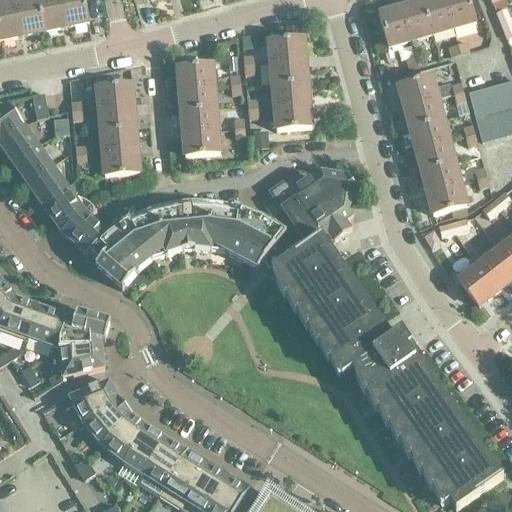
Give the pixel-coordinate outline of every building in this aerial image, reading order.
[(44,33),(37,0),(36,0),(16,4),(23,38),(44,33)] [(60,0),(37,0),(44,33),(66,29),(60,0)] [(60,0),(66,29),(88,24),(83,0),(60,0)] [(454,30),(445,0),(435,0),(423,3),(433,36),(454,30)] [(468,0),(445,0),(454,30),(475,24),(468,0)] [(423,3),(402,9),(411,42),(433,36),(423,3)] [(23,38),(16,4),(0,7),(0,36),(1,42),(23,38)] [(411,42),(402,9),(380,16),(390,48),(411,42)] [(502,29),(511,25),(506,12),(497,16),(502,29)] [(511,40),(511,25),(502,29),(507,43),(511,40)] [(482,28),(471,32),(478,54),(489,50),(482,28)] [(273,65),(306,62),(304,40),(282,41),(271,42),(273,65)] [(467,46),(459,48),(461,58),(470,56),(467,46)] [(461,58),(459,48),(449,51),(451,61),(461,58)] [(425,58),(416,60),(419,70),(427,68),(425,58)] [(243,68),(254,67),(253,59),(243,60),(243,68)] [(237,60),(228,61),(229,74),(238,73),(237,60)] [(419,70),(416,60),(406,63),(409,73),(419,70)] [(275,87),(308,84),(306,62),(273,65),(275,87)] [(181,92),(214,89),(212,67),(178,70),(181,92)] [(255,79),(254,67),(243,68),(244,80),(255,79)] [(231,88),(241,87),(240,79),(230,80),(231,88)] [(399,88),(405,110),(437,101),(431,79),(399,88)] [(277,109),(310,106),(308,84),(275,87),(277,109)] [(100,112),(134,109),(132,86),(98,89),(100,112)] [(242,99),(241,87),(231,88),(231,99),(242,99)] [(451,89),(453,97),(463,94),(461,87),(451,89)] [(511,110),(511,108),(507,87),(495,90),(501,114),(511,110)] [(183,114),(216,111),(214,89),(181,92),(183,114)] [(501,114),(495,90),(483,93),(489,117),(501,114)] [(489,117),(483,93),(470,97),(476,120),(489,117)] [(463,94),(453,97),(456,107),(466,105),(463,94)] [(44,97),(32,100),(34,112),(46,109),(44,97)] [(443,122),(437,101),(405,110),(410,131),(443,122)] [(248,111),(259,110),(258,103),(248,103),(248,111)] [(72,115),(82,114),(82,105),(71,106),(72,115)] [(312,129),(310,106),(277,109),(279,132),(312,129)] [(0,130),(16,119),(8,108),(0,113),(0,130)] [(46,109),(34,112),(37,124),(49,121),(46,109)] [(100,112),(102,134),(136,131),(134,109),(100,112)] [(260,122),(259,110),(248,111),(249,122),(260,122)] [(511,110),(501,114),(507,137),(511,135),(511,110)] [(185,136),(218,133),(216,111),(183,114),(185,136)] [(83,125),(82,114),(72,115),(73,126),(83,125)] [(507,137),(501,114),(489,117),(495,140),(507,137)] [(482,143),(495,140),(489,117),(476,120),(482,143)] [(16,119),(0,130),(0,149),(3,153),(27,135),(16,119)] [(70,139),(68,122),(53,124),(55,140),(70,139)] [(234,131),(245,130),(244,122),(234,123),(234,131)] [(449,144),(443,122),(410,131),(416,152),(449,144)] [(463,132),(465,139),(475,137),(473,129),(463,132)] [(246,141),(245,130),(234,131),(235,142),(246,141)] [(104,156),(138,153),(136,131),(102,134),(104,156)] [(220,155),(218,133),(185,136),(187,158),(220,155)] [(27,135),(3,153),(14,169),(39,151),(27,135)] [(475,137),(465,139),(468,150),(478,147),(475,137)] [(268,140),(254,141),(255,152),(269,151),(268,140)] [(422,174),(454,165),(449,144),(416,152),(422,174)] [(25,185),(50,167),(39,151),(14,169),(25,185)] [(140,176),(138,153),(104,156),(106,179),(140,176)] [(88,169),(87,158),(76,159),(77,170),(88,169)] [(427,195),(460,186),(454,165),(422,174),(427,195)] [(36,201),(61,183),(50,167),(25,185),(36,201)] [(474,174),(476,182),(486,179),(484,172),(474,174)] [(386,342),(322,251),(350,232),(343,222),(350,217),(354,194),(357,193),(345,175),(342,177),(319,173),(312,178),(299,175),(270,196),(275,203),(265,210),(273,222),(283,214),(307,248),(300,253),(269,274),(278,286),(280,293),(285,292),(289,297),(287,299),(291,309),(297,307),(300,312),(298,313),(302,324),(307,323),(311,329),(309,330),(313,340),(317,337),(323,345),(320,347),(325,355),(329,354),(333,360),(331,361),(335,371),(339,369),(343,376),(341,377),(343,380),(354,373),(358,379),(356,380),(359,390),(363,387),(369,395),(367,396),(371,406),(375,404),(380,412),(378,413),(382,423),(386,420),(391,427),(389,428),(393,438),(397,436),(402,443),(400,444),(404,454),(408,451),(413,458),(411,460),(414,468),(419,467),(423,474),(421,475),(425,484),(430,483),(434,490),(432,491),(436,501),(440,499),(445,505),(442,507),(443,509),(449,505),(453,511),(458,511),(504,481),(502,479),(497,483),(407,353),(411,350),(401,336),(393,341),(391,339),(386,342)] [(486,179),(476,182),(479,193),(489,190),(486,179)] [(67,191),(61,183),(36,201),(48,217),(77,197),(80,194),(75,186),(67,191)] [(460,186),(427,195),(433,217),(466,208),(460,186)] [(80,201),(77,197),(48,217),(65,239),(78,251),(100,230),(99,223),(99,217),(98,213),(96,211),(92,206),(86,202),(80,201)] [(495,205),(501,213),(511,205),(505,197),(495,205)] [(490,223),(501,213),(495,205),(483,214),(490,223)] [(100,230),(78,251),(87,259),(89,257),(99,266),(95,271),(115,288),(127,274),(133,279),(132,280),(133,281),(135,278),(134,278),(152,264),(150,255),(163,251),(165,260),(181,255),(181,256),(194,254),(194,253),(211,255),(212,246),(226,248),(225,257),(257,273),(286,237),(263,223),(240,213),(238,218),(216,213),(191,212),(176,214),(153,219),(131,229),(129,224),(109,237),(100,230)] [(466,223),(453,227),(455,237),(469,234),(466,223)] [(455,237),(453,227),(439,231),(442,241),(455,237)] [(511,240),(499,251),(511,268),(511,240)] [(511,268),(499,251),(479,266),(498,292),(511,281),(511,268)] [(478,308),(498,292),(479,266),(458,282),(478,308)] [(0,310),(14,299),(1,284),(0,284),(0,310)] [(17,302),(14,299),(0,310),(0,336),(9,340),(23,304),(17,302)] [(39,310),(23,304),(9,340),(26,346),(27,342),(39,310)] [(75,322),(39,310),(27,342),(58,354),(60,366),(103,357),(102,344),(103,338),(104,335),(99,334),(102,324),(77,317),(75,322)] [(13,353),(0,360),(0,370),(18,360),(13,353)] [(104,372),(103,357),(60,366),(61,374),(49,383),(54,390),(63,384),(63,382),(104,372)] [(30,371),(23,376),(31,390),(39,386),(30,371)] [(82,425),(117,401),(109,385),(69,401),(62,405),(66,412),(73,409),(82,425)] [(118,402),(117,401),(82,425),(83,427),(98,446),(130,416),(118,402)] [(134,420),(130,416),(98,446),(101,449),(122,465),(147,431),(134,420)] [(167,443),(147,431),(122,465),(124,467),(143,479),(167,443)] [(159,500),(188,454),(186,455),(167,443),(143,479),(138,487),(159,500)] [(159,500),(177,511),(180,511),(210,467),(188,454),(159,500)] [(91,470),(87,463),(76,469),(80,477),(91,470)] [(209,511),(230,480),(210,467),(180,511),(209,511)] [(96,477),(91,470),(80,477),(85,484),(96,477)] [(237,511),(250,493),(230,480),(209,511),(237,511)] [(305,511),(275,494),(270,503),(264,511),(305,511)]
